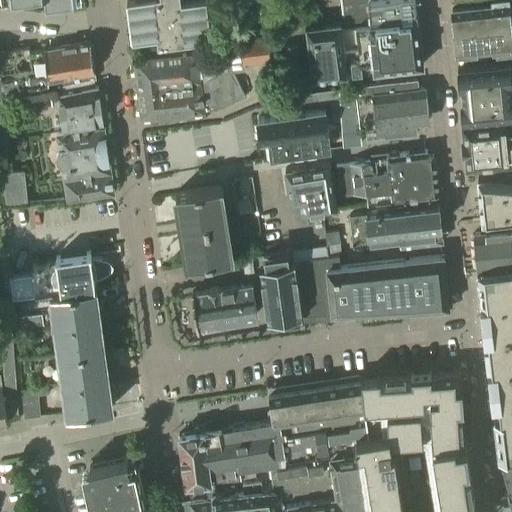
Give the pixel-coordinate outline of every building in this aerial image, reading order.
[(127,0),(126,0),(132,41),(159,37),(160,45),(211,39),(206,0),(193,0),(180,2),(179,0),(127,0)] [(340,0),(343,19),(344,26),(345,26),(356,24),(381,21),(399,19),(399,22),(417,20),(414,0),(340,0)] [(492,4),(451,9),(454,32),(511,26),(511,4),(508,5),(507,0),(496,0),(491,0),(492,4)] [(310,5),(272,9),(275,34),(305,30),(304,24),(319,22),(318,16),(312,17),(310,5)] [(343,19),(319,22),(304,24),(305,30),(311,78),(347,74),(342,26),(345,26),(344,26),(343,19)] [(422,63),(417,20),(399,22),(399,19),(381,21),(356,24),(361,71),(422,63)] [(511,26),(454,32),(456,55),(496,51),(496,54),(511,52),(511,26)] [(196,52),(134,57),(137,90),(155,87),(155,85),(200,81),(201,95),(235,76),(231,71),(244,69),(243,62),(270,59),(267,34),(239,37),(241,51),(229,52),(228,48),(196,51),(196,52)] [(95,70),(90,40),(43,47),(43,48),(28,50),(31,69),(15,71),(16,76),(0,78),(0,95),(22,92),(22,91),(35,89),(56,85),(93,78),(96,77),(94,70),(95,70)] [(297,44),(284,45),(287,68),(300,66),(297,44)] [(511,88),(509,62),(457,66),(460,87),(462,100),(461,100),(463,121),(511,115),(511,88)] [(155,87),(137,90),(141,116),(150,115),(203,110),(203,109),(218,105),(243,92),(235,76),(201,95),(200,81),(155,85),(155,87)] [(93,78),(56,85),(58,93),(57,93),(63,130),(103,124),(97,85),(94,85),(93,78)] [(354,86),(338,88),(340,114),(357,112),(357,107),(374,105),(374,110),(426,104),(424,85),(416,86),(415,78),(367,84),(354,86)] [(338,88),(317,90),(318,101),(329,100),(332,120),(340,119),(340,114),(338,88)] [(375,115),(362,117),(365,138),(417,131),(416,123),(428,121),(426,104),(374,110),(375,115)] [(324,107),(257,116),(261,139),(269,138),(271,155),(329,147),(326,129),(327,129),(324,107)] [(357,112),(340,114),(340,119),(342,145),(361,140),(357,112)] [(463,121),(464,136),(465,151),(466,151),(468,166),(510,161),(509,160),(511,159),(511,115),(463,121)] [(63,130),(56,131),(67,198),(114,191),(103,124),(63,130)] [(371,160),(337,164),(340,192),(390,186),(392,200),(437,194),(432,154),(426,149),(399,152),(396,151),(391,151),(388,154),(371,156),(371,160)] [(329,160),(285,168),(291,201),(301,199),(302,204),(304,211),(337,206),(329,160)] [(24,168),(0,170),(0,181),(4,205),(27,202),(24,168)] [(511,216),(511,176),(486,175),(479,176),(484,219),(511,216)] [(221,184),(175,191),(187,262),(232,255),(221,184)] [(438,203),(349,214),(353,242),(370,241),(399,237),(400,245),(442,240),(438,203)] [(337,229),(325,230),(327,244),(328,254),(339,252),(340,252),(337,229)] [(511,237),(511,229),(475,232),(478,269),(489,267),(489,264),(511,262),(511,237)] [(302,311),(295,258),(292,258),(291,258),(290,248),(258,253),(267,317),(302,311)] [(31,272),(9,276),(12,298),(51,292),(95,286),(94,279),(96,278),(100,276),(104,275),(107,272),(110,270),(111,269),(112,267),(112,265),(112,263),(111,264),(110,262),(109,261),(108,260),(106,259),(105,258),(103,258),(102,258),(102,257),(100,257),(96,256),(91,256),(90,251),(55,256),(56,261),(53,261),(45,263),(38,266),(31,270),(31,272)] [(328,254),(297,257),(303,313),(319,312),(450,305),(444,254),(340,264),(339,252),(328,254)] [(511,267),(478,270),(489,367),(488,367),(492,403),(493,403),(499,457),(500,457),(511,453),(511,267)] [(209,289),(192,291),(197,326),(257,317),(252,282),(218,287),(218,285),(208,287),(209,289)] [(95,286),(51,292),(56,332),(100,326),(95,286)] [(9,300),(0,300),(0,323),(7,411),(17,411),(9,300)] [(100,326),(56,332),(61,372),(106,365),(100,326)] [(106,365),(61,372),(67,411),(111,405),(106,365)] [(469,470),(464,439),(462,412),(463,412),(460,381),(459,369),(431,371),(410,372),(410,373),(380,375),(380,374),(376,374),(365,375),(361,376),(361,377),(360,378),(367,432),(355,433),(355,435),(365,494),(367,511),(475,511),(469,470)] [(367,432),(360,378),(359,377),(268,390),(272,418),(326,411),(330,439),(355,435),(355,433),(367,432)] [(37,385),(21,387),(24,416),(40,413),(37,385)] [(180,432),(178,432),(185,482),(192,482),(240,477),(240,468),(270,463),(279,461),(279,459),(332,451),(330,439),(326,411),(272,418),(180,432)] [(310,496),(276,501),(277,511),(365,511),(363,495),(365,494),(355,435),(330,439),(332,451),(333,453),(304,456),(310,496)] [(511,453),(500,457),(508,487),(506,487),(508,495),(509,495),(511,507),(511,453)] [(149,511),(136,454),(89,464),(100,511),(149,511)] [(273,489),(194,497),(190,497),(192,511),(277,511),(276,501),(310,496),(304,456),(279,461),(270,463),(273,489)] [(240,477),(192,482),(194,497),(273,489),(270,463),(240,468),(240,477)]
